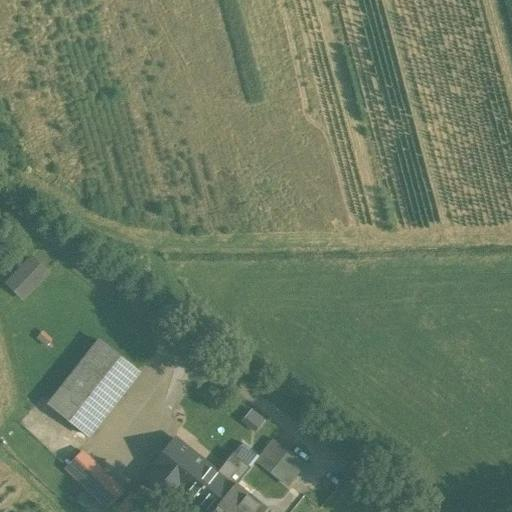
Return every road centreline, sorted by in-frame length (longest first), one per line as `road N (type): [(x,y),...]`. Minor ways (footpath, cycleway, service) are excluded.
road 1 (track): [(417,511),(193,332)]
road 2 (unclassified): [(0,175),(193,332)]
